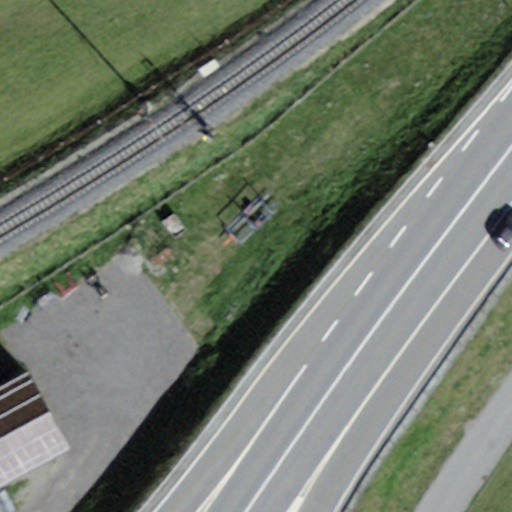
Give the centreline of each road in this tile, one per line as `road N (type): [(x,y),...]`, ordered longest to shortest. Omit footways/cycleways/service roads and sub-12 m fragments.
road 1 (primary): [(365,338),(191,511)]
road 2 (primary): [(511,151),(365,338)]
road 3 (primary): [(365,338),(249,511)]
road 4 (primary): [(301,511),(365,338)]
